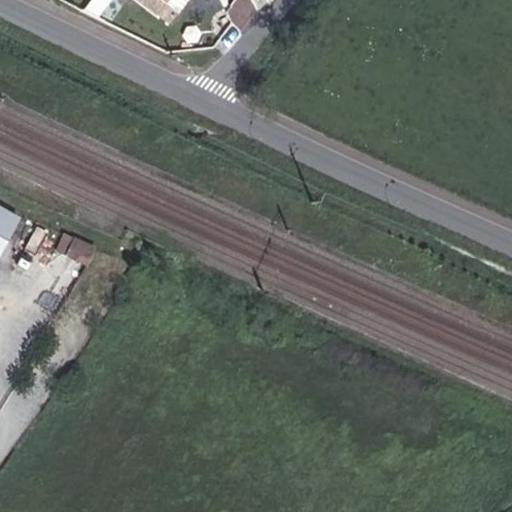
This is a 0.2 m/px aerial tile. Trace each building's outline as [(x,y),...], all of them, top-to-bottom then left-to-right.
[(94,20),(108,27),(119,12),(113,8),(119,0),(112,0),(109,4),(106,3),(94,20)] [(185,19),(159,0),(138,0),(177,29),(185,19)] [(159,0),(185,19),(200,0),(159,0)] [(0,257),(22,211),(0,201),(0,257)] [(62,262),(65,256),(69,245),(56,239),(49,256),(62,262)] [(65,256),(86,267),(92,257),(69,245),(65,256)]
